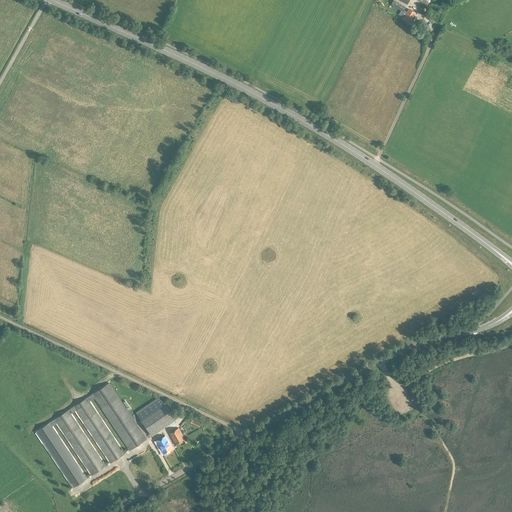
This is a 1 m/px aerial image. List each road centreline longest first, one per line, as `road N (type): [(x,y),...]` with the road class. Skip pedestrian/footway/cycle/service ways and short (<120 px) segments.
road 1 (tertiary): [(449,337),(401,349),(110,511)]
road 2 (primary): [(375,165),(248,90),(51,0)]
road 3 (track): [(251,432),(0,316)]
road 4 (unclassified): [(375,165),(428,52),(413,3)]
road 5 (primary): [(505,259),(375,165)]
road 6 (track): [(511,344),(428,370),(395,391)]
